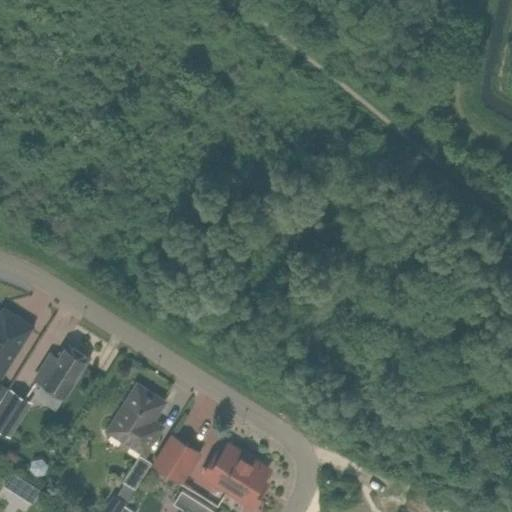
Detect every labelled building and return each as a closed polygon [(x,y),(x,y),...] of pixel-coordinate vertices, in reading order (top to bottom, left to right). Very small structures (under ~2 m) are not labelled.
[(16,313),(12,319),(0,312),(0,375),(1,377),(34,324),(16,313)] [(64,396),(90,355),(67,340),(56,357),(51,354),(36,378),(64,396)] [(111,428),(144,449),(160,425),(150,419),(162,400),(138,385),(111,428)] [(0,430),(9,436),(32,401),(11,387),(0,403),(0,430)] [(202,451),(171,431),(151,462),(182,482),(202,451)] [(203,472),(248,500),(255,498),(264,485),(262,478),(267,471),(265,465),(232,444),(226,445),(217,459),(211,460),(203,472)] [(138,453),(122,480),(134,487),(150,461),(138,453)] [(47,464),(42,457),(32,458),(29,467),(35,474),(44,473),(47,464)] [(207,511),(211,507),(181,488),(173,501),(185,509),(182,511),(207,511)]
